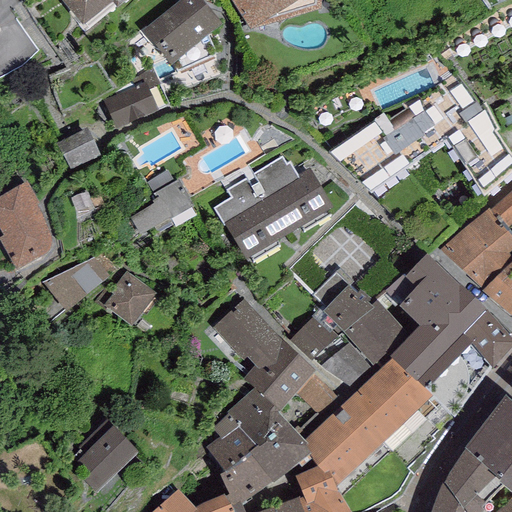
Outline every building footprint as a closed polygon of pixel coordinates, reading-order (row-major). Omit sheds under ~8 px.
[(82,0),(71,10),(90,32),(119,8),(122,12),(136,0),(82,0)] [(234,0),(253,32),(307,0),(234,0)] [(197,2),(154,36),(184,74),(216,61),(206,44),(221,32),(197,2)] [(383,113),(332,149),(369,191),(447,138),(485,189),(511,167),(511,152),(457,74),(390,122),(383,113)] [(145,81),(104,100),(116,127),(158,109),(145,81)] [(59,143),(70,165),(97,152),(86,130),(59,143)] [(214,207),(245,256),(249,253),(253,260),(280,243),(277,239),(300,224),(303,230),(329,213),(326,208),(333,204),(309,167),(298,174),(289,161),(286,163),(281,156),(226,190),(230,197),(214,207)] [(167,169),(147,182),(154,192),(153,193),(156,197),(152,200),(153,202),(129,217),(140,234),(168,216),(169,218),(193,203),(177,178),(174,180),(167,169)] [(0,193),(0,239),(17,268),(43,252),(48,250),(49,247),(51,244),(51,240),(51,237),(50,233),(41,209),(37,201),(39,200),(27,178),(0,193)] [(511,188),(488,208),(511,236),(511,188)] [(511,236),(488,208),(437,249),(484,289),(511,312),(511,236)] [(458,280),(426,250),(385,289),(417,320),(419,322),(389,352),(393,355),(415,377),(462,328),(485,306),(486,304),(461,280),(459,279),(458,280)] [(22,293),(47,324),(64,308),(66,310),(108,273),(94,257),(42,281),(22,293)] [(106,288),(95,302),(105,309),(107,306),(131,324),(155,291),(126,270),(110,291),(106,288)] [(336,271),(312,293),(323,304),(310,315),(313,316),(329,331),(331,328),(338,334),(343,329),(373,306),(371,303),(367,300),(370,296),(359,288),(357,291),(347,284),(336,271)] [(287,342),(244,298),(212,326),(251,367),(244,376),(253,386),(278,411),(313,372),(316,369),(308,362),(287,342)] [(373,306),(343,329),(372,363),(407,330),(377,298),(371,303),(373,306)] [(511,342),(511,335),(485,306),(462,328),(472,337),(470,339),(493,364),(511,342)] [(313,316),(287,342),(308,362),(312,358),(338,334),(331,328),(329,331),(313,316)] [(472,337),(462,328),(415,377),(456,418),(493,364),(470,339),(472,337)] [(372,363),(343,329),(338,334),(312,358),(316,363),(326,372),(350,386),(372,363)] [(415,377),(393,355),(343,400),(382,441),(414,472),(456,418),(415,377)] [(338,397),(313,372),(278,411),(290,422),(301,434),(338,397)] [(278,411),(253,386),(227,411),(256,442),(290,422),(278,411)] [(511,395),(505,390),(464,443),(466,444),(500,473),(497,475),(501,478),(511,487),(511,395)] [(382,441),(343,400),(307,435),(311,448),(311,456),(319,463),(325,470),(330,469),(335,482),(338,488),(352,511),(369,511),(395,500),(401,495),(414,472),(382,441)] [(207,445),(226,465),(248,449),(256,442),(227,411),(211,427),(220,435),(207,445)] [(301,434),(290,422),(256,442),(248,449),(273,478),(308,452),(308,448),(305,443),(307,440),(301,434)] [(69,466),(94,492),(138,449),(112,423),(69,466)] [(500,473),(466,444),(443,478),(463,506),(467,511),(480,511),(484,507),(480,503),(501,478),(497,475),(500,473)] [(273,478),(248,449),(226,465),(218,470),(227,490),(223,491),(231,502),(240,499),(273,478)] [(319,463),(295,474),(303,493),(307,501),(338,488),(335,482),(330,469),(325,470),(319,463)] [(460,511),(463,506),(443,478),(434,500),(429,511),(460,511)] [(511,511),(511,487),(501,478),(480,503),(484,507),(488,511),(511,511)] [(231,511),(236,510),(231,502),(223,491),(204,499),(195,504),(177,487),(150,511),(231,511)] [(352,511),(338,488),(307,501),(303,493),(298,495),(304,511),(352,511)] [(250,511),(304,511),(298,495),(250,511)] [(245,511),(240,499),(231,502),(236,510),(231,511),(245,511)]
